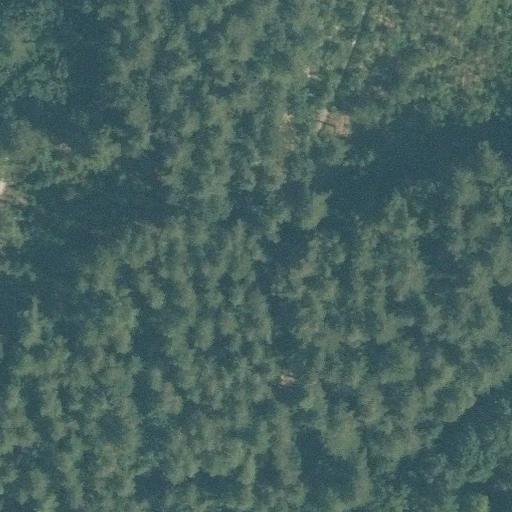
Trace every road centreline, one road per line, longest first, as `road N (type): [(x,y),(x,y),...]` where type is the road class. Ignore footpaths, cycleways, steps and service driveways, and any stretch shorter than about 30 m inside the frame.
road 1 (track): [(228,0),(11,147),(91,146),(180,169),(271,221)]
road 2 (track): [(362,0),(271,221),(312,511)]
road 3 (track): [(334,511),(511,357)]
